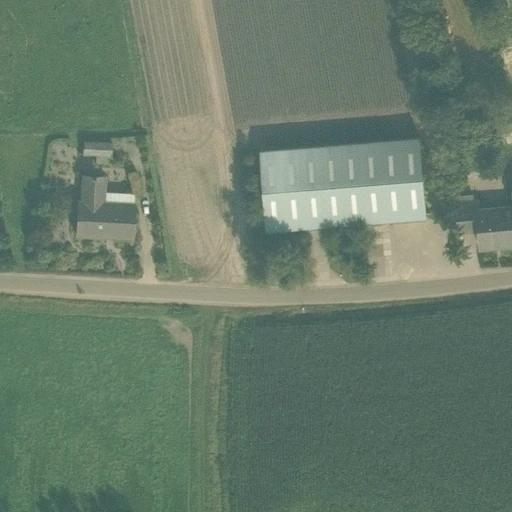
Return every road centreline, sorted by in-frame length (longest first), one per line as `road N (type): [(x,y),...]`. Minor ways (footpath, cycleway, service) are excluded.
road 1 (unclassified): [(0,283),(216,297),(511,284)]
road 2 (track): [(216,297),(212,511)]
